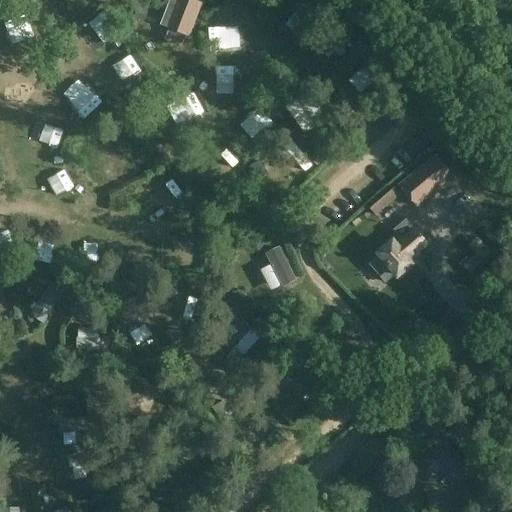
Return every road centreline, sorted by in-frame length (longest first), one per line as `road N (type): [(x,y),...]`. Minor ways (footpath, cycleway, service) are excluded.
road 1 (unknown): [(386,409),(353,337),(312,279),(303,241),(308,219),(392,142),(404,114),(387,72),(307,0)]
road 2 (tertiary): [(511,99),(418,0)]
